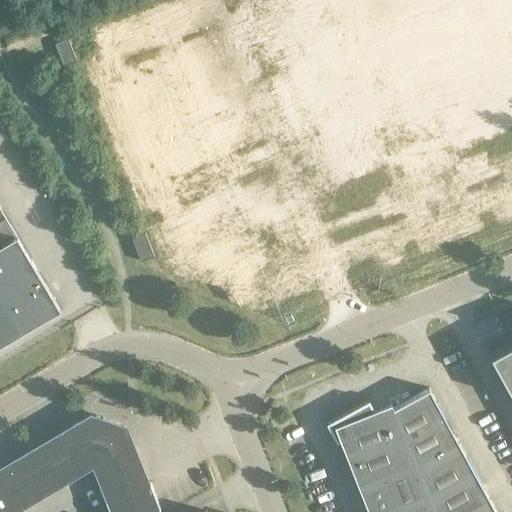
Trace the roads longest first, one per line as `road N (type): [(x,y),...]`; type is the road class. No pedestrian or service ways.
road 1 (unclassified): [(511,270),(241,378)]
road 2 (unclassified): [(241,378),(148,347),(109,353),(0,418)]
road 3 (unclassified): [(280,511),(242,414),(241,378)]
